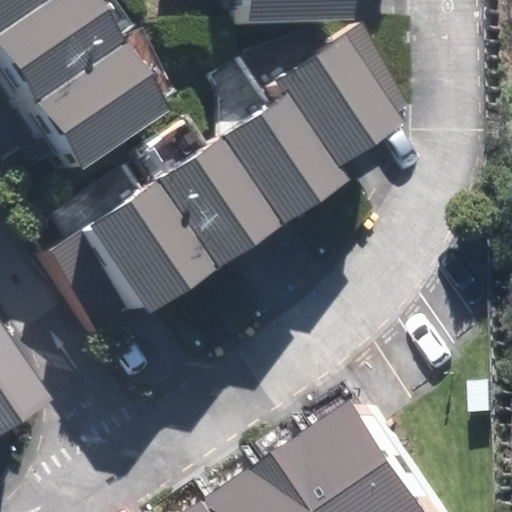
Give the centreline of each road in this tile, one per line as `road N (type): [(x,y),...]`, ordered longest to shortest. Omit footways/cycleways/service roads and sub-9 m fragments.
road 1 (residential): [(121,459),(419,250),(441,171),(439,0)]
road 2 (residential): [(121,459),(0,268)]
